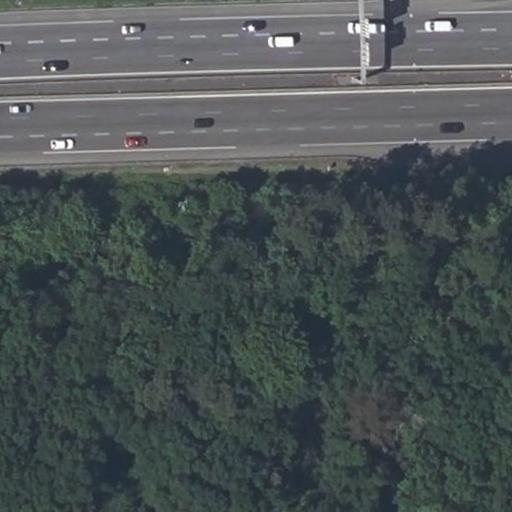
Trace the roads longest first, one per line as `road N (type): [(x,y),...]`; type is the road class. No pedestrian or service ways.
road 1 (motorway): [(0,122),(511,106)]
road 2 (motorway): [(511,45),(0,57)]
